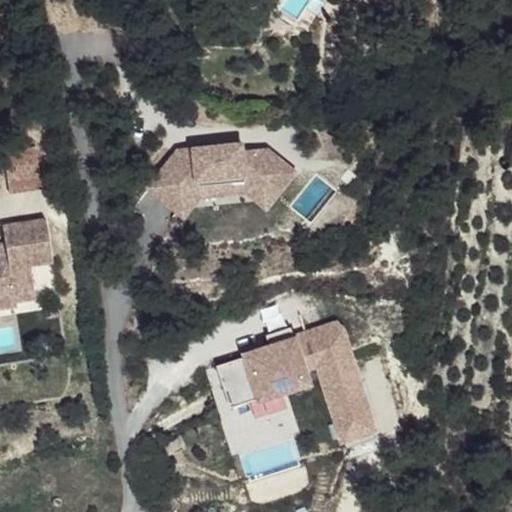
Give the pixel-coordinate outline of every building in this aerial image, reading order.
[(338,100),(329,102),(332,111),(341,108),(338,100)] [(164,182),(193,206),(209,186),(256,182),(276,198),(299,168),(278,151),(254,153),(253,144),(190,151),(164,182)] [(37,146),(4,151),(10,194),(43,190),(37,146)] [(308,175),(299,168),(276,198),(256,182),(209,186),(193,206),(164,182),(157,190),(194,221),(215,196),(253,192),(277,212),(308,175)] [(0,254),(0,307),(23,304),(23,300),(42,297),(37,264),(60,261),(54,219),(11,224),(14,253),(0,254)] [(0,254),(14,253),(13,242),(0,243),(0,254)] [(303,352),(348,337),(346,329),(301,343),(303,352)] [(223,370),(236,412),(315,388),(310,374),(326,369),(349,445),(379,435),(348,337),(303,352),(297,332),(273,340),(277,354),(223,370)]
